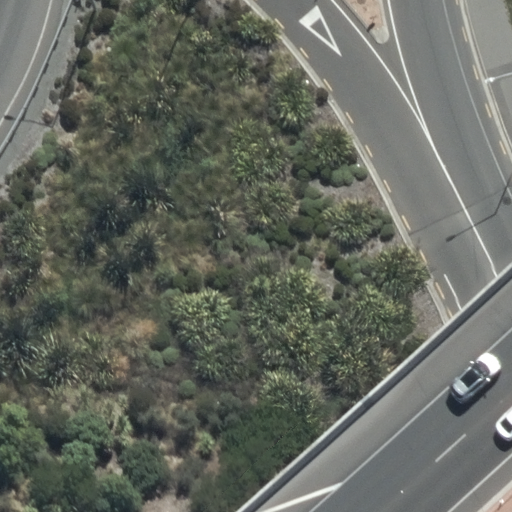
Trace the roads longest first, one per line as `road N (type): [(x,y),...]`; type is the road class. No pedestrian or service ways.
road 1 (secondary): [(475,231),(295,0)]
road 2 (secondary): [(420,0),(475,231)]
road 3 (motorway): [(380,511),(511,394)]
